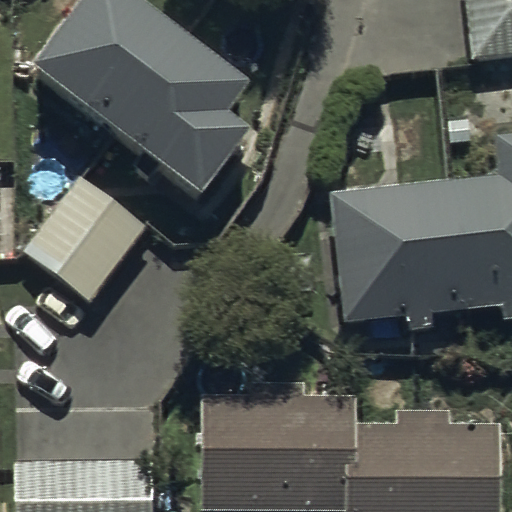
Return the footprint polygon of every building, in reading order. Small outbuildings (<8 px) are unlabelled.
[(511,0),(463,0),(469,73),(511,70),(511,0)] [(104,5),(32,95),(197,226),(248,163),(227,146),(247,120),(104,5)] [(511,150),(493,152),(497,195),(329,210),(341,340),(406,334),(407,342),(432,340),(431,329),(500,323),(501,331),(511,330),(511,150)] [(71,191),(19,264),(92,317),(145,243),(71,191)] [(495,511),(499,440),(450,438),(451,428),(396,425),(395,436),(357,434),(358,415),(302,412),(303,398),(252,396),(251,414),(200,412),(195,511),(495,511)] [(152,511),(153,472),(12,469),(11,511),(152,511)]
